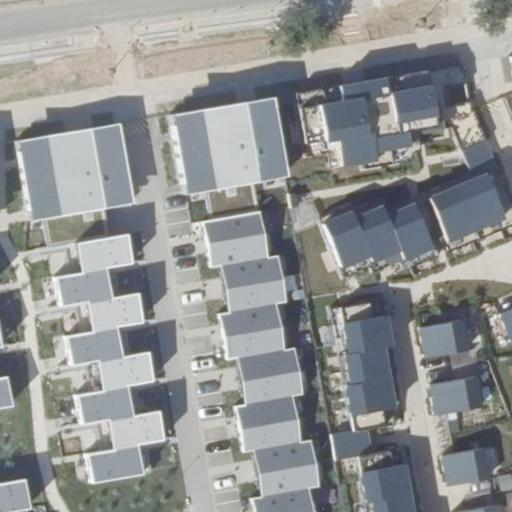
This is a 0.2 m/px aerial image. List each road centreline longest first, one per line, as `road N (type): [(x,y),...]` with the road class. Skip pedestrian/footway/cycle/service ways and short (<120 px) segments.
road 1 (residential): [(120,9),(205,511)]
road 2 (residential): [(429,511),(391,298)]
road 3 (residential): [(467,0),(488,100),(511,165)]
road 4 (residential): [(391,298),(511,243)]
road 5 (secondary): [(120,9),(0,26)]
